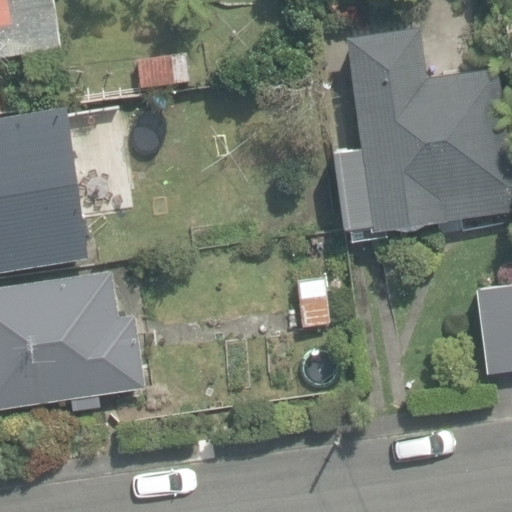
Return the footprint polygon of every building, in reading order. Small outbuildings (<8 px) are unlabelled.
[(0,0),(0,114),(3,114),(0,96),(0,60),(65,51),(57,0),(0,0)] [(332,153),(343,233),(511,210),(493,70),(427,79),(420,28),(345,39),(360,149),(332,153)] [(135,57),(138,86),(189,80),(186,52),(135,57)] [(0,272),(87,258),(62,106),(0,116),(0,272)] [(0,408),(144,387),(133,314),(118,316),(111,270),(0,286),(0,408)] [(295,280),(302,326),(329,322),(322,276),(295,280)] [(511,278),(471,284),(485,376),(511,372),(511,278)]
